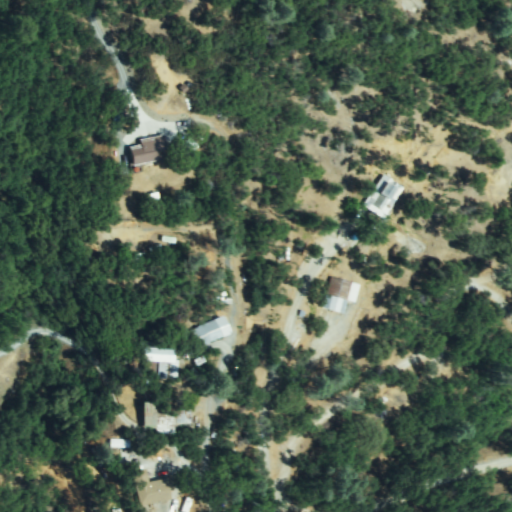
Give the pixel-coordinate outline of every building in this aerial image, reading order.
[(169,151),(150,169),(136,155),(155,136),(169,151)] [(364,204),(387,176),(405,191),(382,218),(364,204)] [(322,305),(336,279),(354,288),(341,314),(322,305)] [(221,319),(227,335),(194,348),(187,333),(221,319)] [(172,345),(171,360),(175,360),(174,381),(158,380),(159,360),(154,359),(153,372),(145,372),(145,359),(140,359),(141,343),(172,345)] [(145,402),(161,404),(161,407),(189,411),(186,436),(142,430),(145,402)] [(173,490),(166,490),(166,504),(136,503),(137,480),(173,480),(173,490)]
